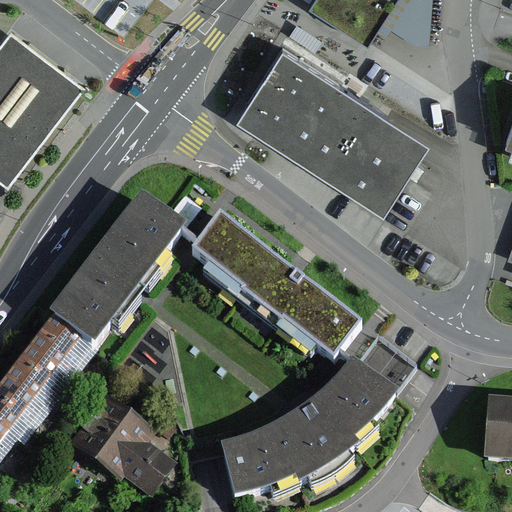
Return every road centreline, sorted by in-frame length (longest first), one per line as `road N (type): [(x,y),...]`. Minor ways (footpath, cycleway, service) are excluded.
road 1 (residential): [(149,94),(448,321)]
road 2 (residential): [(457,0),(476,149),(478,271),(448,321)]
road 3 (primary): [(0,304),(149,94)]
road 4 (residential): [(479,336),(394,479),(363,511)]
road 5 (unknown): [(468,102),(286,2)]
road 6 (residential): [(149,94),(29,0)]
road 7 (primary): [(149,94),(231,0)]
